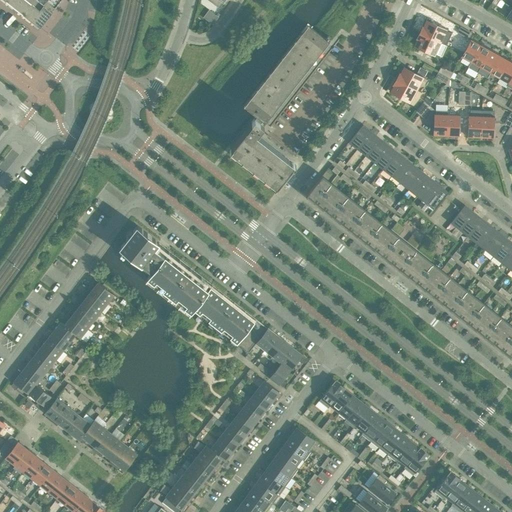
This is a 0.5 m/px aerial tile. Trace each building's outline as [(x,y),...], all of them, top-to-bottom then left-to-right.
[(20,0),(14,7),(23,14),(33,0),(20,0)] [(36,0),(33,0),(23,14),(31,21),(44,5),(43,5),(36,0)] [(44,5),(31,21),(40,28),(55,9),(46,2),(43,5),(44,5)] [(204,17),(212,24),(217,17),(209,10),(204,17)] [(451,33),(425,20),(419,33),(446,45),(451,33)] [(292,165),(255,135),(266,122),(264,120),(327,40),(311,28),(312,26),(245,110),(246,110),(247,109),(256,116),(230,149),(276,185),(292,165)] [(471,33),(460,27),(457,32),(468,39),(471,33)] [(434,55),(440,43),(445,45),(446,45),(419,33),(413,45),(434,55)] [(471,62),(480,45),(471,40),(461,57),(471,62)] [(478,73),(490,50),(480,45),(471,62),(480,67),(477,72),(478,73)] [(487,78),(499,56),(490,50),(478,73),(487,78)] [(499,78),(509,61),(499,56),(487,78),(490,73),(499,78)] [(507,86),(511,77),(511,62),(509,61),(499,78),(508,83),(507,86)] [(452,73),(441,66),(438,72),(449,78),(452,73)] [(416,90),(423,78),(402,67),(395,79),(416,90)] [(449,78),(438,72),(435,77),(446,84),(449,78)] [(461,81),(463,76),(458,73),(455,78),(461,81)] [(466,84),(469,79),(463,76),(461,81),(466,84)] [(416,90),(395,79),(389,91),(410,102),(416,90)] [(479,92),(482,87),(477,83),(474,88),(479,92)] [(485,95),(488,90),(482,87),(479,92),(485,95)] [(498,102),(501,97),(496,94),(493,99),(498,102)] [(504,105),(507,100),(501,97),(498,102),(504,105)] [(421,116),(429,106),(424,102),(416,112),(421,116)] [(426,120),(433,110),(429,106),(421,116),(426,120)] [(480,137),(482,110),(470,110),(468,136),(480,137)] [(492,137),(493,111),(482,110),(480,137),(492,137)] [(446,135),(447,111),(435,111),(434,135),(446,135)] [(458,136),(459,115),(447,115),(447,111),(446,135),(458,136)] [(357,149),(371,131),(362,124),(348,142),(357,149)] [(365,156),(380,138),(371,131),(357,149),(365,156)] [(374,162),(388,145),(380,138),(365,156),(374,162)] [(383,169),(397,151),(388,145),(374,162),(383,169)] [(391,176),(405,158),(397,151),(383,169),(391,176)] [(400,183),(414,165),(405,158),(391,176),(400,183)] [(345,164),(340,160),(337,164),(342,168),(345,164)] [(408,189),(422,172),(414,165),(400,183),(408,189)] [(354,171),(348,167),(345,170),(351,175),(354,171)] [(416,196),(430,178),(422,172),(408,189),(416,196)] [(511,328),(320,178),(307,194),(508,352),(511,356),(511,355),(511,328)] [(420,209),(439,185),(430,178),(416,196),(422,200),(417,206),(420,209)] [(368,188),(370,185),(365,180),(362,184),(368,188)] [(434,210),(447,193),(448,192),(439,185),(420,209),(424,211),(428,205),(434,210)] [(393,202),(387,198),(385,202),(390,206),(393,202)] [(454,235),(473,212),(464,205),(450,222),(455,227),(451,233),(454,235)] [(402,215),(405,211),(399,207),(396,211),(402,215)] [(467,236),(481,218),(473,212),(454,235),(458,238),(462,232),(467,236)] [(476,243),(490,225),(481,218),(467,236),(476,243)] [(158,242),(137,225),(119,248),(141,265),(142,263),(151,271),(147,276),(191,311),(194,308),(249,352),(256,343),(256,342),(267,328),(255,318),(254,319),(255,319),(253,321),(210,287),(207,290),(154,248),(158,242)] [(484,250),(498,232),(490,225),(476,243),(484,250)] [(493,256),(507,238),(498,232),(484,250),(493,256)] [(501,263),(511,249),(511,242),(507,238),(493,256),(501,263)] [(510,270),(511,266),(511,249),(501,263),(510,270)] [(472,265),(467,260),(464,264),(469,269),(472,265)] [(489,278),(484,274),(481,278),(486,282),(489,278)] [(495,283),(489,278),(486,282),(492,286),(495,283)] [(114,294),(98,282),(95,286),(91,283),(88,288),(107,303),(114,294)] [(107,303),(88,288),(84,293),(88,295),(85,299),(100,311),(107,303)] [(511,296),(506,292),(503,295),(509,300),(511,296)] [(100,311),(85,299),(81,303),(78,300),(74,305),(93,320),(100,311)] [(93,320),(74,305),(70,309),(74,312),(71,316),(87,328),(93,320)] [(87,328),(71,316),(68,320),(64,317),(61,322),(75,333),(75,334),(80,337),(87,328)] [(69,342),(75,334),(75,333),(61,322),(54,330),(69,342)] [(265,349),(276,335),(267,328),(256,342),(256,343),(265,349)] [(69,342),(54,330),(47,339),(62,351),(69,342)] [(273,356),(285,341),(276,335),(265,349),(273,356)] [(62,351),(47,339),(41,348),(55,359),(62,351)] [(282,363),(293,348),(285,341),(273,356),(281,362),(282,363)] [(48,368),(55,359),(41,348),(34,356),(48,368)] [(301,363),(305,358),(293,348),(282,363),(290,370),(298,360),(301,363)] [(42,376),(48,368),(34,356),(27,364),(42,376)] [(281,362),(269,377),(282,387),(286,382),(283,379),(290,370),(282,363),(281,362)] [(35,384),(36,384),(42,376),(27,364),(20,373),(35,384)] [(35,385),(35,384),(20,373),(11,385),(14,388),(17,384),(28,393),(35,385)] [(279,392),(264,380),(257,389),(272,401),(279,392)] [(327,408),(343,388),(334,381),(318,401),(327,408)] [(40,408),(50,395),(36,384),(35,384),(35,385),(28,393),(36,400),(33,403),(40,408)] [(338,411),(352,394),(343,388),(327,408),(328,408),(330,405),(338,411)] [(272,401),(257,389),(250,398),(265,409),(272,401)] [(344,421),(360,401),(352,394),(338,411),(346,418),(344,421)] [(45,412),(71,433),(82,418),(56,398),(45,412)] [(265,409),(250,398),(244,406),(258,418),(265,409)] [(353,428),(369,408),(360,401),(344,421),(353,428)] [(258,418),(244,406),(237,415),(251,426),(258,418)] [(361,434),(377,414),(369,408),(353,428),(356,425),(363,431),(361,434)] [(370,441),(386,421),(377,414),(361,434),(370,441)] [(251,426),(237,415),(230,423),(245,435),(251,426)] [(79,439),(94,420),(90,424),(82,418),(71,433),(79,439)] [(90,442),(103,427),(94,420),(79,439),(84,443),(86,439),(90,442)] [(378,448),(394,428),(386,421),(370,441),(378,448)] [(245,435),(230,423),(223,432),(238,443),(245,435)] [(96,453),(111,433),(103,427),(90,442),(94,445),(91,449),(96,453)] [(314,440),(296,427),(290,436),(310,451),(311,451),(307,449),(314,440)] [(387,455),(403,434),(394,428),(378,448),(379,448),(381,445),(389,451),(386,454),(387,455)] [(238,443),(223,432),(217,440),(231,452),(238,443)] [(107,456),(120,440),(111,433),(96,453),(101,456),(103,452),(107,456)] [(395,461),(411,441),(403,434),(387,455),(395,461)] [(310,451),(290,436),(283,445),(304,460),(310,451)] [(113,466),(128,447),(120,440),(107,456),(111,459),(108,462),(113,466)] [(231,452),(217,440),(211,448),(206,445),(225,460),(231,452)] [(404,468),(420,448),(411,441),(395,461),(398,458),(406,464),(403,467),(404,468)] [(15,464),(27,450),(18,443),(6,457),(15,464)] [(221,465),(225,460),(206,445),(199,454),(214,466),(217,462),(221,465)] [(304,460),(283,445),(277,454),(298,469),(295,466),(300,458),(304,461),(304,460)] [(124,470),(137,454),(128,447),(113,466),(117,470),(120,466),(124,469),(124,470)] [(412,475),(428,455),(420,448),(404,468),(412,475)] [(24,471),(35,456),(27,450),(15,464),(24,471)] [(214,466),(199,454),(192,462),(211,477),(215,472),(211,470),(214,466)] [(298,469),(277,454),(271,463),(291,478),(298,469)] [(32,478),(44,463),(35,456),(24,471),(32,478)] [(211,477),(192,462),(185,471),(201,483),(204,479),(208,482),(211,477)] [(41,484),(52,470),(44,463),(32,478),(41,484)] [(291,478),(271,463),(264,471),(285,486),(291,478)] [(49,491),(61,476),(52,470),(41,484),(49,491)] [(201,483),(185,471),(179,479),(198,494),(202,489),(198,486),(201,483)] [(285,486),(264,471),(258,480),(278,495),(285,486)] [(443,498),(458,478),(449,471),(434,491),(443,498)] [(395,492),(384,483),(386,480),(379,474),(368,488),(387,503),(388,501),(389,502),(393,497),(392,496),(395,492)] [(58,498),(69,483),(61,476),(49,491),(58,498)] [(451,505),(467,485),(458,478),(443,498),(443,499),(445,495),(453,502),(451,505)] [(198,494),(179,479),(172,488),(188,500),(191,495),(195,498),(198,494)] [(278,495),(258,480),(251,489),(272,504),(278,495)] [(66,504),(77,490),(69,483),(58,498),(66,504)] [(460,511),(475,492),(467,485),(451,505),(460,511)] [(188,500),(172,488),(165,496),(184,511),(188,506),(185,503),(188,500)] [(266,511),(272,504),(251,489),(245,498),(264,511),(266,511)] [(75,511),(86,497),(77,490),(66,504),(75,511)] [(386,507),(367,492),(359,502),(371,511),(384,511),(383,511),(386,507)] [(459,511),(473,511),(484,499),(475,492),(460,511),(459,511)] [(87,511),(94,503),(86,497),(75,511),(87,511)] [(264,511),(245,498),(239,506),(246,511),(264,511)] [(486,511),(492,505),(484,499),(473,511),(486,511)] [(101,511),(103,510),(94,503),(87,511),(101,511)]
